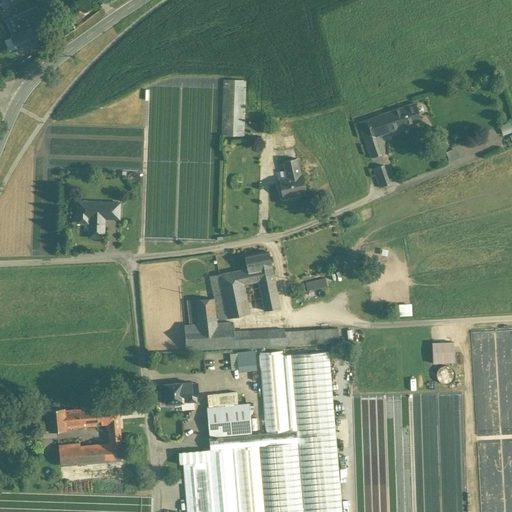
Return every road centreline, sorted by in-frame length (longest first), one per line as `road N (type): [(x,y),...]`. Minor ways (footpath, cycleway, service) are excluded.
road 1 (track): [(511,318),(351,321),(341,345),(143,355)]
road 2 (track): [(134,259),(273,236),(476,157)]
road 3 (track): [(158,511),(134,259)]
road 4 (secondary): [(139,0),(45,67),(15,105)]
road 5 (track): [(134,259),(0,263)]
